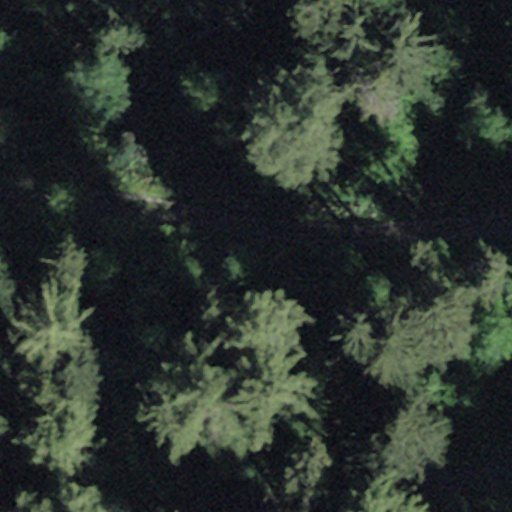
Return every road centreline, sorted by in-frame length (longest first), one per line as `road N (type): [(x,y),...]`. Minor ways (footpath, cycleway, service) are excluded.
road 1 (track): [(0,185),(295,224),(511,212)]
road 2 (track): [(511,477),(290,511)]
